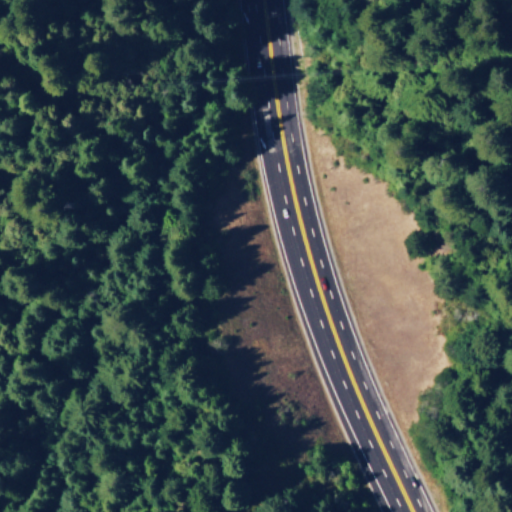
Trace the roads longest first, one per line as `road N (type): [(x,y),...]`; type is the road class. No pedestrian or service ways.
road 1 (trunk): [(406,511),(307,285),(273,140)]
road 2 (trunk): [(273,140),(256,0)]
